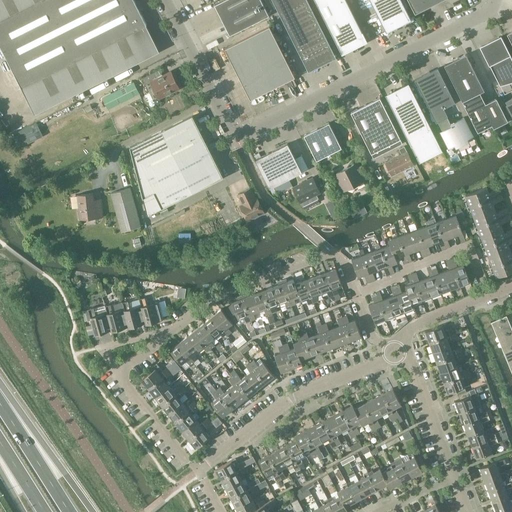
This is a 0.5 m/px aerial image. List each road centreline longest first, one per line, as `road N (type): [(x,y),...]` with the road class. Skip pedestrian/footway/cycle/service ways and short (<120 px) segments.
road 1 (unclassified): [(236,138),(471,20),(491,0)]
road 2 (residential): [(356,293),(333,253),(221,294),(158,335)]
road 3 (residential): [(195,471),(292,397),(394,352)]
road 4 (residential): [(356,293),(471,246),(490,295)]
road 5 (unclassified): [(236,138),(166,0)]
road 6 (trunk): [(91,511),(0,396)]
road 7 (residential): [(453,475),(413,364),(394,352)]
road 8 (residential): [(118,371),(195,471)]
road 9 (trunk): [(68,511),(0,405)]
